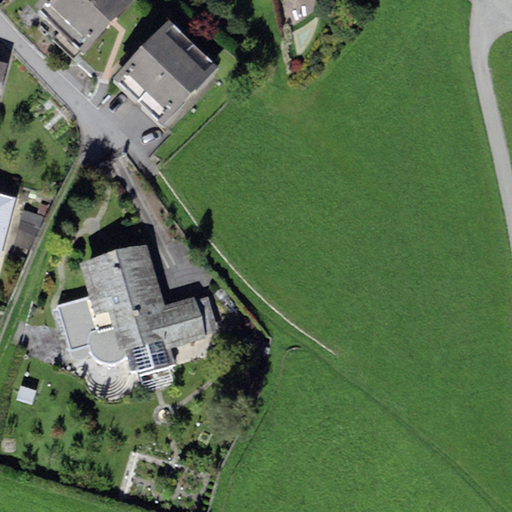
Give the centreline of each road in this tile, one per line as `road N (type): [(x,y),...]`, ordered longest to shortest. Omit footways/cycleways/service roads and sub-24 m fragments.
road 1 (track): [(104,125),(0,369)]
road 2 (unclassified): [(498,0),(484,24),(480,61),(511,231)]
road 3 (residential): [(0,20),(152,173)]
